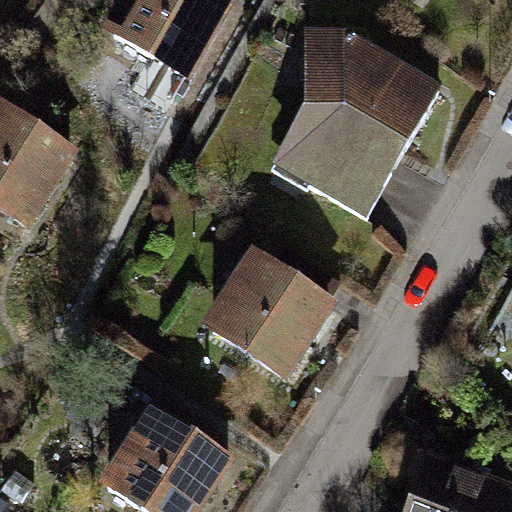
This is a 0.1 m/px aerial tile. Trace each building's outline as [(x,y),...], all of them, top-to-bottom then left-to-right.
[(238,0),(104,0),(92,22),(194,79),(238,0)] [(511,61),(511,44),(429,0),(404,0),(313,169),(423,228),(511,61)] [(153,188),(49,132),(0,223),(0,237),(98,290),(153,188)] [(388,304),(277,244),(213,360),(323,421),(388,304)] [(270,511),(292,474),(181,411),(123,511),(270,511)] [(511,511),(511,427),(467,411),(429,511),(511,511)]
